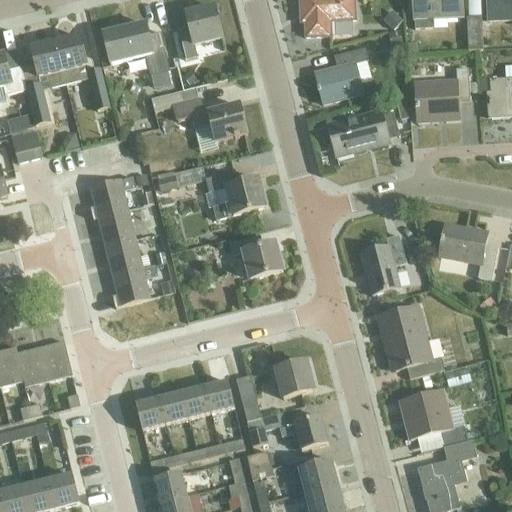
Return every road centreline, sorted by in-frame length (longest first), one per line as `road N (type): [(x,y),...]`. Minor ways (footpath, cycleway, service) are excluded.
road 1 (residential): [(90,372),(333,308)]
road 2 (residential): [(308,212),(255,0)]
road 3 (residential): [(385,511),(333,308)]
road 4 (residential): [(125,511),(90,372)]
road 5 (residential): [(90,372),(60,253)]
